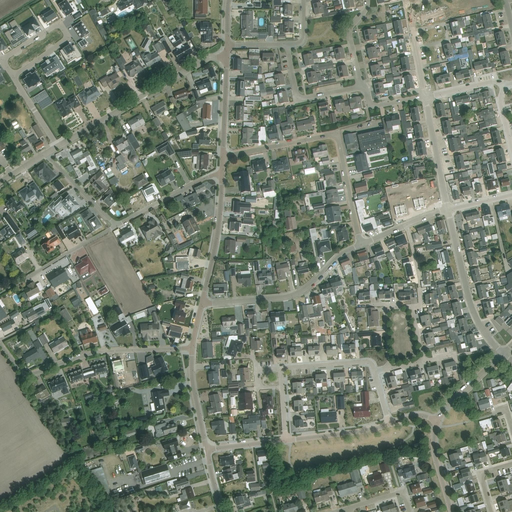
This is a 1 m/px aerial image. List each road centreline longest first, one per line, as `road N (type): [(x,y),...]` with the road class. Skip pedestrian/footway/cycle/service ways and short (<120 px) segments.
road 1 (residential): [(360,245),(335,134),(222,153)]
road 2 (residential): [(191,348),(102,351),(27,375),(0,344)]
road 3 (unclassified): [(57,147),(204,59),(226,56)]
road 4 (residential): [(360,245),(297,293),(202,300)]
road 5 (unclassified): [(502,354),(470,305),(447,209)]
road 6 (residential): [(0,294),(116,226)]
road 7 (tertiary): [(221,174),(202,300)]
